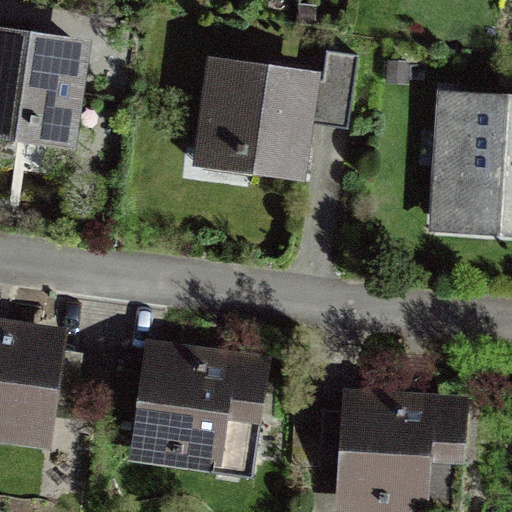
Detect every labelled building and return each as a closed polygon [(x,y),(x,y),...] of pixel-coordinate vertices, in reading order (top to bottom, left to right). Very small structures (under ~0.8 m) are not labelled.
[(84,50),(0,36),(0,137),(69,148),(84,50)] [(350,116),(358,52),(329,49),(320,112),(350,116)] [(314,83),(210,68),(197,159),(301,174),(314,83)] [(511,102),(451,99),(444,213),(511,217),(511,102)] [(59,342),(0,334),(0,457),(42,464),(59,342)] [(262,368),(142,351),(125,474),(245,491),(262,368)] [(456,511),(463,406),(342,399),(334,511),(456,511)]
